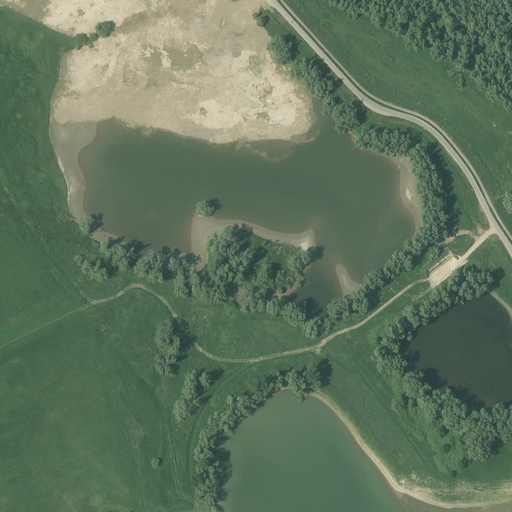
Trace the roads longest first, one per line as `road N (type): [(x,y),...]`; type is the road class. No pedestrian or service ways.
road 1 (unclassified): [(271,0),(362,101),(422,124),(443,142),(511,249)]
road 2 (track): [(124,284),(154,293),(202,356),(245,361),(203,402),(187,453),(196,511)]
road 3 (track): [(245,361),(317,349),(355,329),(413,283),(460,260),(496,226)]
